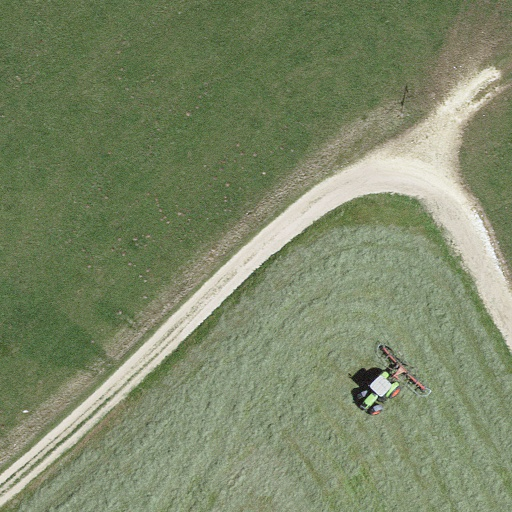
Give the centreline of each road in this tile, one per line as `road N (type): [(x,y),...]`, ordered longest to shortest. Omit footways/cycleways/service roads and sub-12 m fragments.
road 1 (track): [(414,145),(296,217),(0,492)]
road 2 (track): [(511,323),(414,145)]
